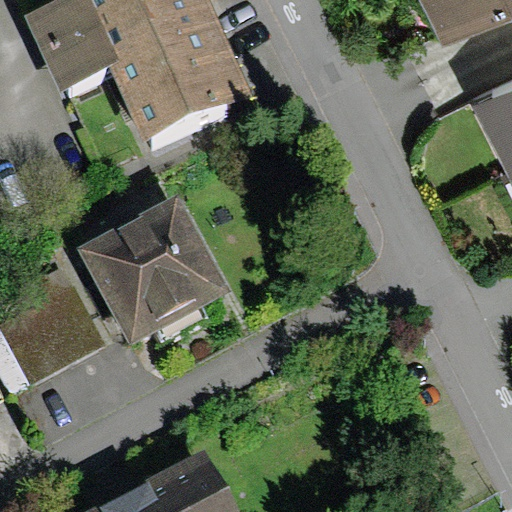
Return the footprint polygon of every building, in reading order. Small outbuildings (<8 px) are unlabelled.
[(151,149),(252,104),(207,3),(213,0),(93,0),(33,27),(65,99),(118,75),(151,149)] [(511,0),(419,0),(441,44),(511,9),(511,0)] [(511,84),(468,107),(511,191),(511,84)] [(183,196),(82,249),(132,343),(155,331),(163,345),(210,320),(202,305),(232,289),(183,196)] [(105,348),(62,270),(0,304),(0,318),(37,385),(105,348)] [(0,416),(0,441),(11,435),(0,416)] [(244,511),(212,448),(88,511),(244,511)]
